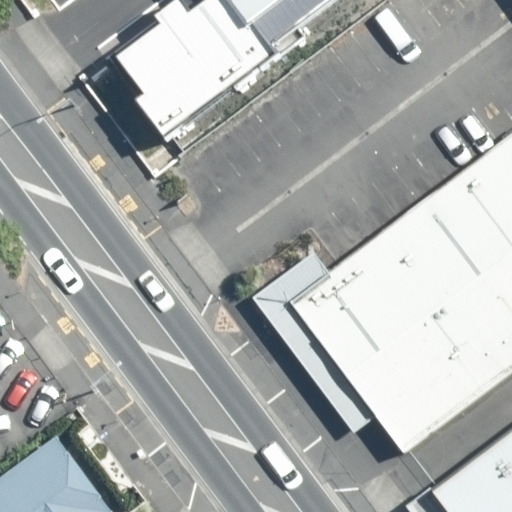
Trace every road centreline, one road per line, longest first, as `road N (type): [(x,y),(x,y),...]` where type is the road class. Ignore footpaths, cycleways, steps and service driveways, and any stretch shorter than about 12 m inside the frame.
road 1 (secondary): [(0,78),(325,511)]
road 2 (secondary): [(257,511),(0,177)]
